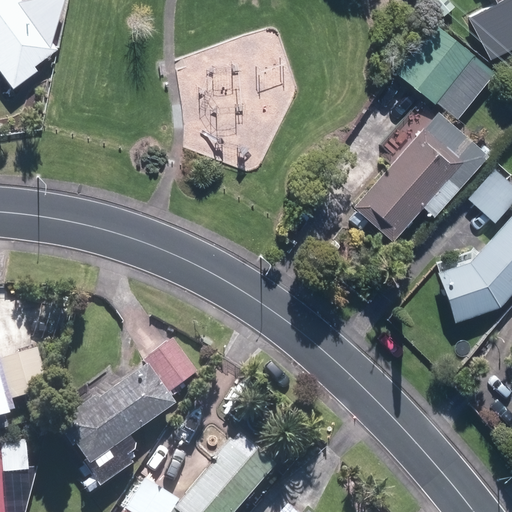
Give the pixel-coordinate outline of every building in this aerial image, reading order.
[(0,0),(0,69),(13,88),(39,69),(36,64),(58,48),(22,0),(0,0)] [(436,104),(455,120),(492,73),(430,24),(392,73),(434,106),(436,104)] [(500,86),(509,93),(511,89),(511,85),(505,80),(500,86)] [(355,205),(392,238),(422,204),(433,214),(486,153),(438,110),(355,205)] [(468,197),(495,222),(511,202),(511,184),(494,168),(468,197)] [(438,271),(455,321),(497,307),(511,290),(511,212),(467,261),(438,271)] [(173,340),(149,356),(171,387),(195,371),(173,340)] [(37,348),(6,357),(18,396),(24,393),(25,393),(28,402),(31,401),(36,400),(33,391),(48,386),(37,348)] [(79,438),(91,455),(173,400),(149,364),(100,396),(98,394),(60,419),(74,441),(79,438)] [(0,412),(10,410),(0,371),(0,412)] [(120,511),(235,511),(277,464),(240,433),(232,443),(230,440),(214,458),(217,460),(178,506),(148,480),(120,511)]
